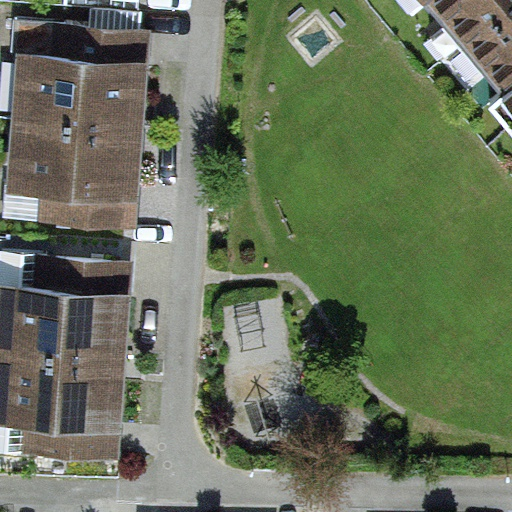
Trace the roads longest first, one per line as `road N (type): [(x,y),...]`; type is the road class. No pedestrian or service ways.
road 1 (residential): [(157,500),(198,0)]
road 2 (residential): [(511,498),(157,500)]
road 3 (residential): [(0,497),(157,500)]
